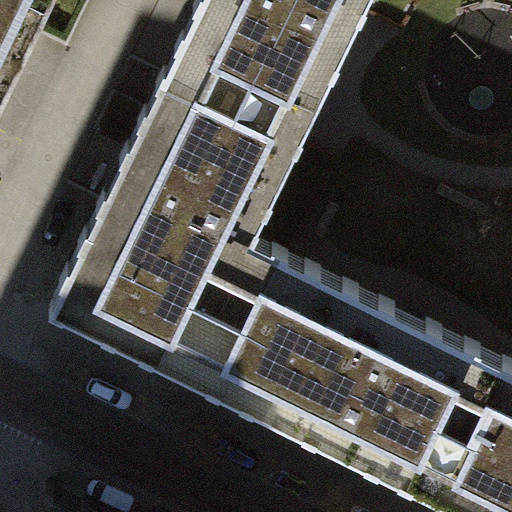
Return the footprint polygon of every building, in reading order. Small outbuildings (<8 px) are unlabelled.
[(30,43),(50,0),(0,0),(0,104),(17,70),(30,43)] [(294,86),(336,0),(199,0),(185,28),(165,70),(276,124),(294,86)] [(228,221),(276,124),(165,70),(119,164),(49,306),(160,360),(228,221)] [(492,350),(228,221),(160,360),(275,416),(424,489),(492,350)] [(511,511),(511,359),(492,350),(424,489),(471,511),(511,511)] [(109,511),(46,481),(48,496),(50,511),(109,511)]
